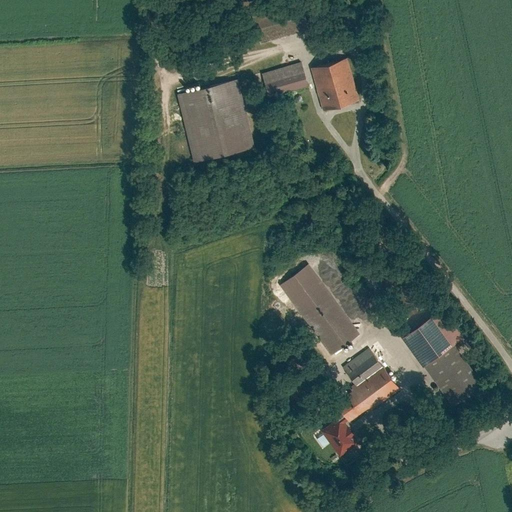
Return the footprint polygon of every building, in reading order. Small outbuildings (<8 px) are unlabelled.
[(245,0),(234,0),(238,15),(249,13),(245,0)] [(344,0),(336,0),(324,3),(332,33),(351,28),(344,0)] [(300,2),(251,17),(258,43),(308,28),(300,2)] [(346,56),(311,65),(324,110),(359,100),(346,56)] [(301,61),(262,73),(269,97),(309,85),(301,61)] [(238,78),(177,93),(193,161),(255,146),(238,78)] [(309,260),(280,281),(330,352),(359,331),(309,260)] [(402,317),(424,306),(404,269),(396,273),(389,260),(376,267),(402,317)] [(438,310),(403,337),(453,402),(480,381),(450,342),(459,336),(438,310)] [(326,378),(304,347),(281,363),(303,395),(326,378)] [(336,401),(347,415),(392,379),(369,349),(344,370),(355,384),(336,401)] [(340,415),(322,429),(339,452),(357,439),(340,415)]
